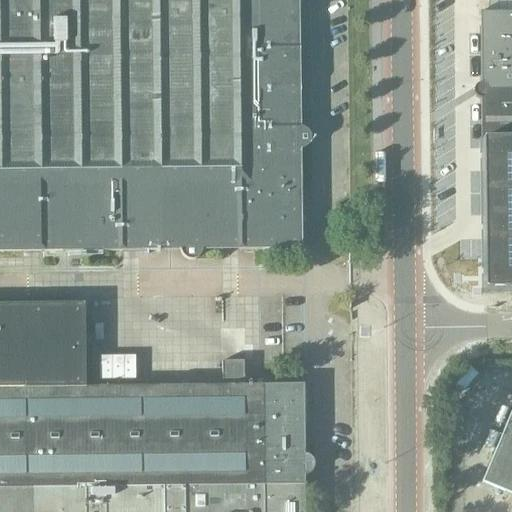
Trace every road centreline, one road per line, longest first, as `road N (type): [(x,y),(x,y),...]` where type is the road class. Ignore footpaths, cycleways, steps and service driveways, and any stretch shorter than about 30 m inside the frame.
road 1 (tertiary): [(406,330),(401,0)]
road 2 (tertiary): [(404,511),(406,330)]
